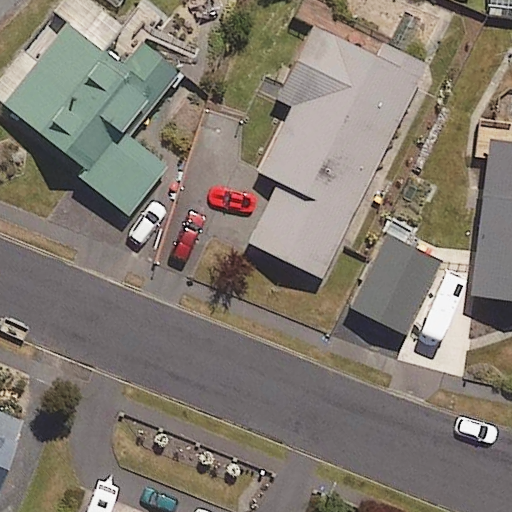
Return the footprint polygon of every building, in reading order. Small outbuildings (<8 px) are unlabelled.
[(36,61),(21,49),(0,72),(0,103),(129,214),(169,167),(126,131),(152,100),(156,104),(181,74),(143,41),(127,28),(94,0),(65,0),(51,17),(64,28),(36,61)] [(315,21),(275,97),(286,102),(252,169),(280,183),(249,243),(322,281),(434,66),(389,43),(383,56),(315,21)] [(502,138),(497,138),(471,289),(511,296),(511,94),(505,101),(502,138)] [(415,230),(392,219),(350,304),(412,335),(448,262),(409,243),(415,230)] [(0,495),(30,420),(0,408),(0,495)]
